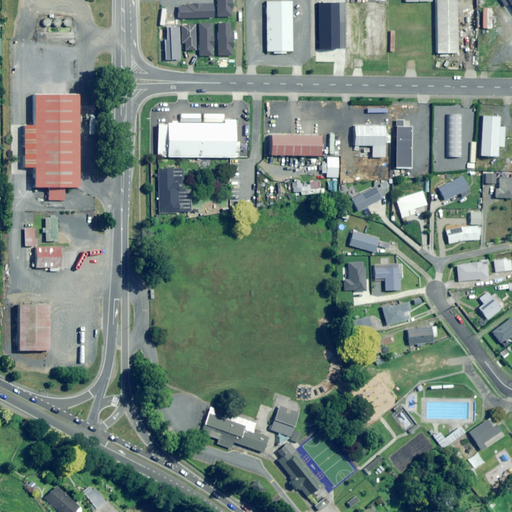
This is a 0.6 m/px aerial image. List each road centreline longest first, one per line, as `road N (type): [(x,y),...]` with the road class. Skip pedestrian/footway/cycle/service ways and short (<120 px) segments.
road 1 (unclassified): [(511,89),(190,77)]
road 2 (primary): [(120,279),(123,113)]
road 3 (trunk): [(223,511),(89,438)]
road 4 (residential): [(511,387),(493,373),(436,290)]
road 5 (primary): [(120,279),(124,402)]
